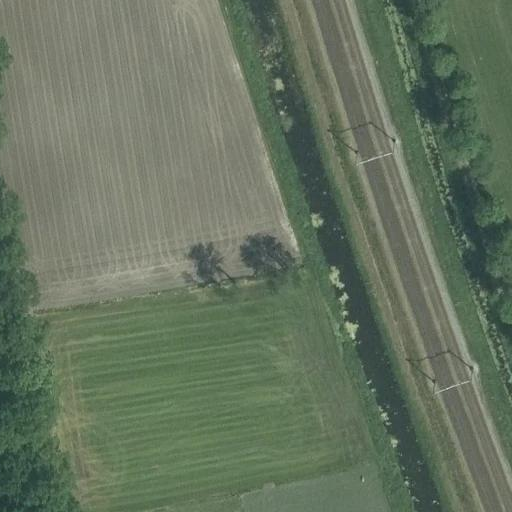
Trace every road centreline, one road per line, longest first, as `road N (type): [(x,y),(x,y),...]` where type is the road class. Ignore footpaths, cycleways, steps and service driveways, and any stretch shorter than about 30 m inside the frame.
road 1 (track): [(511,302),(414,0)]
road 2 (track): [(26,511),(0,352)]
